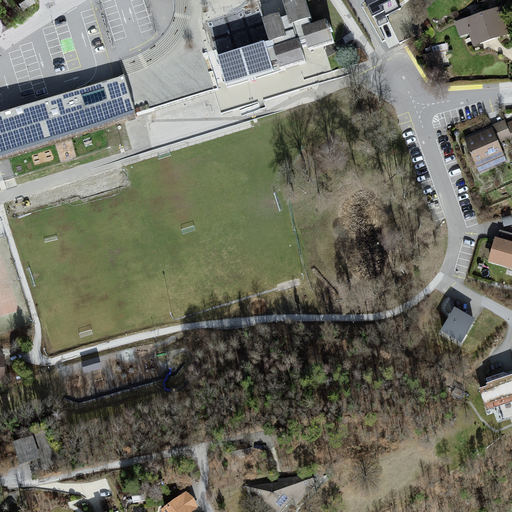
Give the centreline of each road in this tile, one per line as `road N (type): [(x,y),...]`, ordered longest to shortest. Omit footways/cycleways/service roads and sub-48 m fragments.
road 1 (residential): [(511,93),(416,108),(454,217),(440,278)]
road 2 (residential): [(0,487),(235,438),(268,440)]
